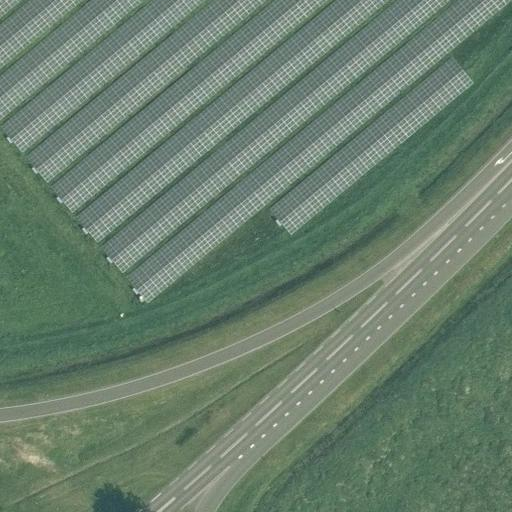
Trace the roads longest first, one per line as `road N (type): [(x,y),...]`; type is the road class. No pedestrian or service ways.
road 1 (primary): [(511,174),(304,318),(227,355),(113,395),(0,415)]
road 2 (primary): [(228,451),(511,180)]
